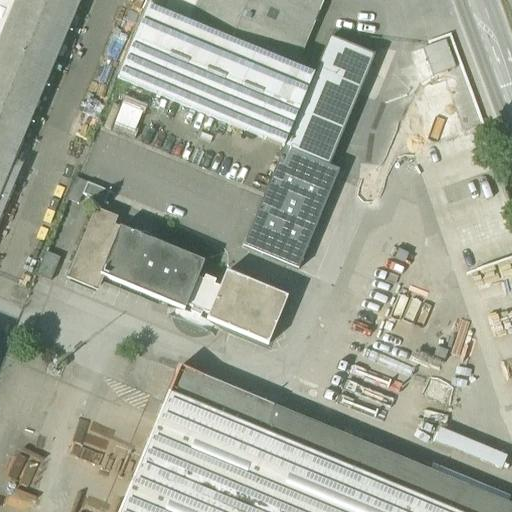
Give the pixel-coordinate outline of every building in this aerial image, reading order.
[(0,0),(0,39),(16,0),(0,0)] [(16,0),(0,39),(0,196),(14,163),(23,167),(32,146),(22,143),(81,0),(16,0)] [(150,0),(147,7),(190,25),(199,0),(150,0)] [(323,0),(199,0),(190,25),(295,68),(323,0)] [(190,25),(147,7),(118,78),(284,148),(314,76),(295,68),(190,25)] [(314,76),(284,148),(329,167),(375,60),(330,41),(314,76)] [(430,47),(408,56),(439,133),(461,124),(430,47)] [(329,167),(284,148),(242,248),(298,270),(339,171),(329,167)] [(87,184),(76,179),(67,200),(79,205),(87,184)] [(115,221),(97,214),(70,279),(97,290),(103,277),(101,276),(120,228),(113,225),(115,221)] [(204,263),(120,228),(101,276),(103,277),(185,311),(187,306),(198,280),(204,263)] [(60,259),(47,253),(37,276),(51,282),(60,259)] [(228,273),(220,289),(209,315),(207,320),(269,345),(289,298),(228,273)] [(206,278),(204,283),(198,280),(187,306),(194,309),(192,313),(201,318),(203,313),(209,315),(220,289),(214,287),(216,282),(206,278)] [(274,408),(178,369),(119,511),(511,511),(511,506),(274,408)]
